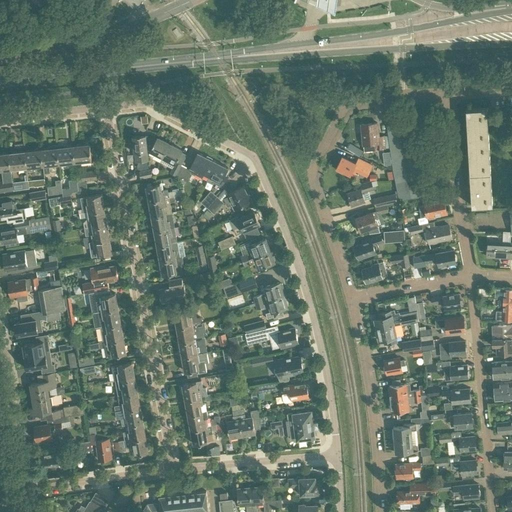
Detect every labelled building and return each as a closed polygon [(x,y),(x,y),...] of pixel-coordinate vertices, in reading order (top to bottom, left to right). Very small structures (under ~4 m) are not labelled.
[(339,0),(308,0),(338,14),(339,0)] [(487,107),(466,108),(467,125),(488,123),(487,107)] [(378,123),(362,124),(364,144),(376,143),(377,148),(385,148),(384,136),(379,136),(378,123)] [(488,123),(467,125),(468,141),(489,139),(488,123)] [(145,134),(133,135),(134,153),(135,161),(139,161),(139,162),(138,162),(137,166),(137,169),(141,168),(141,170),(149,168),(147,160),(148,160),(147,149),(146,146),(145,135),(145,134)] [(157,136),(150,150),(162,157),(169,143),(157,136)] [(489,139),(468,141),(469,157),(490,156),(489,139)] [(66,143),(57,144),(59,163),(75,161),(73,146),(66,147),(66,144),(66,143)] [(169,143),(162,157),(174,163),(170,172),(175,175),(176,175),(181,164),(176,161),(182,149),(169,143)] [(49,148),(41,149),(44,172),(50,172),(49,164),(59,163),(57,144),(48,146),(49,148)] [(90,144),(73,146),(75,161),(92,159),(90,144)] [(41,149),(25,151),(27,167),(42,165),(43,172),(44,172),(41,149)] [(25,151),(9,153),(11,168),(27,167),(25,151)] [(198,152),(190,166),(195,169),(194,170),(195,172),(202,176),(203,173),(209,176),(216,161),(213,160),(198,152)] [(9,153),(0,153),(0,169),(4,169),(5,181),(12,180),(11,168),(9,153)] [(391,153),(383,154),(384,166),(392,165),(391,153)] [(343,156),(337,167),(350,174),(353,169),(367,176),(372,165),(359,158),(356,163),(343,156)] [(490,156),(469,157),(470,173),(491,172),(490,156)] [(209,176),(207,181),(213,184),(214,182),(221,185),(228,176),(224,174),(227,167),(216,161),(209,176)] [(405,167),(404,162),(392,163),(393,170),(405,167)] [(181,164),(176,175),(187,181),(192,171),(185,167),(186,167),(181,164)] [(406,173),(405,167),(393,170),(394,176),(406,173)] [(151,168),(139,171),(140,178),(152,175),(151,168)] [(96,171),(81,173),(82,180),(97,178),(96,171)] [(491,172),(470,173),(471,189),(492,188),(491,172)] [(407,179),(406,173),(394,176),(395,182),(407,179)] [(169,189),(183,187),(182,178),(168,180),(169,189)] [(152,184),(146,185),(149,201),(174,196),(185,194),(183,188),(168,191),(167,189),(163,190),(162,182),(157,183),(156,179),(151,180),(152,184)] [(409,185),(407,179),(395,182),(396,188),(409,185)] [(5,181),(0,181),(0,191),(14,190),(12,180),(5,181)] [(360,187),(347,192),(352,204),(365,200),(362,192),(374,188),(371,180),(359,184),(360,187)] [(426,182),(421,183),(423,195),(429,194),(426,182)] [(423,195),(421,183),(415,184),(417,196),(423,195)] [(417,196),(415,184),(409,185),(411,198),(417,196)] [(411,198),(409,185),(396,188),(399,200),(411,198)] [(230,195),(224,198),(227,206),(232,203),(235,209),(252,201),(248,193),(246,194),(242,186),(229,193),(230,195)] [(70,187),(62,188),(62,192),(63,196),(71,195),(73,191),(70,191),(70,187)] [(492,188),(471,189),(472,205),(493,204),(492,188)] [(45,190),(30,192),(31,200),(46,198),(45,190)] [(212,190),(201,201),(208,207),(218,195),(212,190)] [(83,207),(78,208),(79,213),(88,211),(104,208),(101,193),(81,197),(83,207)] [(395,193),(374,198),(375,206),(397,201),(395,193)] [(63,196),(59,197),(60,201),(61,203),(72,201),(71,195),(63,196)] [(207,210),(203,214),(208,219),(212,214),(213,212),(215,213),(225,202),(218,195),(208,207),(209,208),(208,210),(207,210)] [(174,196),(149,201),(152,215),(171,212),(170,202),(174,201),(174,196)] [(424,203),(418,205),(420,210),(445,205),(443,196),(424,201),(424,203)] [(0,218),(7,217),(8,220),(13,219),(14,221),(24,220),(24,218),(26,217),(24,207),(17,208),(16,202),(12,203),(12,199),(3,201),(3,204),(0,204),(0,218)] [(386,204),(376,206),(376,210),(377,213),(388,211),(386,204)] [(445,205),(420,210),(421,215),(427,214),(427,217),(429,216),(429,218),(435,217),(435,215),(447,213),(445,205)] [(86,219),(83,222),(84,227),(106,223),(104,208),(88,211),(89,218),(86,219)] [(356,223),(356,225),(357,229),(359,230),(360,229),(361,231),(368,228),(370,233),(380,232),(377,225),(375,218),(379,217),(377,213),(376,210),(356,217),(358,223),(356,223)] [(237,216),(229,219),(236,234),(260,224),(257,218),(258,216),(257,213),(255,213),(254,211),(238,218),(237,216)] [(171,212),(152,215),(154,230),(174,227),(171,212)] [(499,217),(487,217),(487,228),(499,227),(499,228),(509,227),(509,226),(511,226),(511,215),(509,216),(509,215),(499,216),(499,217)] [(2,235),(0,235),(1,242),(3,242),(3,243),(6,242),(7,246),(19,244),(17,234),(51,228),(49,216),(15,221),(16,227),(1,229),(2,235)] [(59,219),(53,220),(55,231),(61,230),(59,219)] [(106,223),(84,227),(85,228),(86,234),(86,235),(92,234),(94,241),(109,238),(106,223)] [(422,224),(410,226),(411,232),(423,230),(422,224)] [(451,237),(449,224),(426,229),(429,242),(451,237)] [(174,227),(154,230),(157,245),(177,241),(174,227)] [(404,229),(384,230),(384,240),(404,238),(404,229)] [(232,235),(219,242),(222,249),(236,243),(232,235)] [(363,242),(355,245),(357,251),(356,252),(357,256),(359,256),(359,257),(376,252),(375,251),(379,250),(376,243),(383,241),(381,235),(362,241),(363,242)] [(256,237),(239,244),(243,253),(240,254),(242,260),(270,250),(268,244),(269,243),(268,239),(266,239),(265,238),(257,241),(256,237)] [(109,238),(94,241),(89,241),(84,242),(85,247),(90,246),(92,257),(98,255),(98,256),(112,253),(109,238)] [(177,241),(157,245),(160,260),(180,257),(179,256),(177,241)] [(511,241),(487,241),(487,256),(511,256),(511,241)] [(35,249),(4,254),(6,269),(37,264),(35,249)] [(436,252),(413,257),(415,267),(426,265),(426,262),(437,260),(439,265),(441,265),(442,266),(445,266),(446,264),(456,262),(454,249),(436,252)] [(270,250),(242,260),(244,266),(250,264),(253,273),(260,270),(259,268),(275,262),(274,260),(275,259),(274,256),(272,255),(270,250)] [(204,253),(197,254),(199,264),(205,262),(204,253)] [(408,253),(390,256),(391,262),(401,261),(402,266),(410,265),(408,253)] [(215,255),(207,256),(209,264),(210,266),(216,264),(216,262),(215,255)] [(91,256),(67,260),(68,267),(93,264),(91,256)] [(180,257),(160,260),(163,275),(176,273),(176,275),(184,274),(181,256),(179,256),(180,257)] [(57,260),(44,262),(46,270),(58,268),(57,260)] [(372,266),(362,269),(364,275),(363,276),(364,279),(366,280),(366,281),(382,276),(387,275),(383,261),(378,262),(372,264),(372,266)] [(92,281),(82,283),(84,291),(109,287),(107,280),(118,278),(116,265),(105,267),(105,265),(97,266),(90,267),(92,281)] [(25,278),(8,281),(11,296),(28,293),(27,290),(33,289),(32,288),(39,287),(37,276),(25,278)] [(170,286),(159,288),(161,301),(172,300),(172,301),(180,300),(187,298),(184,282),(183,282),(182,276),(169,279),(170,286)] [(258,285),(254,276),(239,281),(243,291),(258,285)] [(222,280),(214,283),(216,289),(225,286),(232,283),(230,279),(230,277),(222,280)] [(266,293),(254,296),(255,302),(284,294),(282,288),(283,287),(282,284),(281,283),(280,282),(265,286),(266,293)] [(43,288),(39,289),(43,310),(46,310),(46,311),(47,311),(60,309),(65,308),(63,297),(61,285),(43,288)] [(108,288),(94,291),(98,311),(118,307),(115,292),(109,293),(108,288)] [(495,288),(495,296),(503,296),(503,311),(496,311),(496,319),(511,319),(511,288),(504,288),(504,289),(495,288)] [(443,295),(432,297),(433,303),(444,301),(445,308),(461,306),(461,304),(462,303),(462,300),(460,300),(459,293),(443,295)] [(284,294),(255,302),(257,308),(262,307),(262,308),(270,306),(272,311),(273,311),(275,317),(283,315),(282,308),(287,307),(287,305),(288,304),(287,300),(285,300),(284,294)] [(118,307),(98,311),(101,326),(100,326),(120,322),(118,307)] [(195,307),(174,311),(177,326),(202,322),(201,317),(197,318),(195,307)] [(41,319),(47,318),(46,310),(21,314),(22,321),(15,322),(17,335),(43,330),(41,319)] [(379,318),(374,319),(377,329),(395,325),(418,320),(417,311),(400,315),(399,312),(395,313),(394,310),(391,310),(378,313),(379,318)] [(445,319),(434,320),(435,328),(446,327),(447,332),(465,329),(464,316),(445,318),(445,319)] [(264,320),(245,325),(248,332),(267,327),(264,320)] [(103,340),(98,341),(98,342),(123,337),(120,322),(100,326),(103,340)] [(202,322),(177,326),(180,341),(198,338),(204,337),(203,332),(206,332),(204,322),(202,322)] [(417,322),(410,323),(412,335),(419,334),(417,322)] [(511,324),(492,325),(493,337),(503,337),(503,342),(506,341),(506,337),(511,337),(511,338),(511,324)] [(248,332),(246,333),(249,342),(271,337),(273,347),(299,341),(295,328),(279,332),(277,325),(248,332)] [(395,325),(377,329),(379,339),(383,338),(384,343),(397,341),(396,335),(397,335),(395,325)] [(425,326),(419,327),(421,340),(432,339),(431,328),(425,328),(425,326)] [(226,333),(218,335),(221,346),(228,344),(226,333)] [(23,344),(25,356),(51,352),(49,341),(50,340),(49,334),(36,336),(37,342),(23,344)] [(237,335),(229,337),(231,347),(232,349),(240,347),(237,335)] [(123,337),(98,342),(99,346),(104,346),(106,356),(126,352),(123,337)] [(503,337),(493,337),(492,337),(493,346),(496,346),(496,353),(511,352),(511,338),(511,337),(506,337),(506,341),(503,342),(503,337)] [(199,345),(198,338),(180,341),(180,342),(178,342),(179,349),(181,349),(182,356),(207,352),(206,347),(201,348),(201,345),(199,345)] [(420,339),(401,341),(403,352),(421,349),(420,339)] [(432,339),(420,341),(422,351),(434,349),(432,339)] [(450,343),(439,344),(439,350),(441,350),(442,350),(444,350),(444,358),(450,357),(450,356),(466,355),(466,352),(467,351),(467,347),(466,347),(465,340),(450,342),(450,343)] [(53,363),(51,352),(25,356),(27,369),(41,366),(42,372),(56,370),(55,363),(53,363)] [(207,352),(182,356),(185,371),(198,369),(198,373),(207,371),(205,360),(208,360),(207,352)] [(273,354),(262,356),(264,364),(274,361),(273,354)] [(94,356),(79,359),(80,365),(95,363),(94,356)] [(291,357),(276,360),(279,380),(289,378),(288,374),(296,372),(296,371),(304,369),(304,368),(305,367),(304,363),(303,363),(301,356),(292,358),(291,357)] [(400,357),(385,360),(387,373),(394,372),(394,373),(403,372),(402,365),(406,364),(405,359),(400,359),(400,357)] [(437,363),(425,364),(426,372),(438,371),(438,369),(445,369),(445,373),(451,372),(452,379),(468,377),(468,375),(469,375),(469,371),(467,371),(467,364),(451,365),(451,361),(450,361),(450,359),(445,360),(446,361),(436,362),(437,363)] [(511,360),(492,362),(493,370),(511,368),(511,360)] [(132,361),(112,365),(115,380),(135,376),(132,361)] [(96,365),(81,368),(82,375),(97,372),(96,365)] [(511,368),(493,370),(494,378),(511,376),(511,368)] [(233,371),(216,374),(218,380),(234,377),(233,371)] [(42,381),(30,383),(32,398),(57,394),(54,372),(41,374),(42,381)] [(135,376),(115,380),(118,395),(119,395),(137,391),(135,376)] [(389,385),(387,386),(388,398),(425,394),(426,394),(426,387),(426,384),(418,385),(419,389),(407,390),(406,384),(400,384),(400,379),(392,380),(393,385),(389,385)] [(201,380),(182,383),(185,399),(201,396),(205,395),(210,394),(207,394),(206,387),(203,387),(201,380)] [(426,387),(426,394),(426,395),(439,394),(439,386),(433,386),(432,383),(430,380),(426,381),(426,384),(426,387)] [(277,381),(257,385),(259,392),(279,388),(277,381)] [(511,381),(494,383),(495,391),(511,389),(511,381)] [(285,392),(284,394),(285,400),(287,401),(293,400),(293,398),(309,396),(309,393),(310,392),(310,389),(308,389),(307,382),(284,385),(285,392)] [(452,390),(442,391),(443,397),(452,396),(453,402),(470,401),(470,399),(471,398),(471,394),(470,393),(469,387),(452,389),(452,390)] [(511,389),(495,391),(495,399),(511,398),(511,389)] [(124,404),(114,406),(115,410),(140,406),(137,391),(119,395),(120,401),(123,401),(124,404)] [(34,406),(30,407),(31,414),(46,412),(47,419),(73,415),(72,415),(84,413),(83,403),(63,406),(63,408),(51,410),(50,404),(59,403),(57,394),(32,398),(34,406)] [(425,394),(388,398),(389,411),(409,409),(408,402),(422,400),(426,399),(425,394)] [(201,396),(185,399),(188,413),(206,410),(205,403),(202,404),(201,396)] [(115,411),(113,411),(114,416),(121,415),(123,425),(125,424),(143,421),(140,406),(115,410),(115,411)] [(243,409),(238,410),(243,435),(255,433),(254,428),(260,426),(258,409),(251,410),(252,416),(246,417),(245,413),(244,414),(243,409)] [(437,410),(429,410),(429,417),(430,417),(430,420),(446,418),(445,409),(444,409),(437,410)] [(206,410),(188,413),(191,428),(211,424),(221,423),(219,415),(214,416),(215,419),(210,419),(209,417),(208,417),(206,410)] [(234,420),(227,421),(230,438),(243,435),(238,410),(233,411),(234,415),(233,415),(234,420)] [(283,420),(273,421),(274,428),(279,428),(290,426),(295,425),(313,423),(312,418),(313,416),(313,412),(311,411),(311,410),(293,413),(287,413),(288,419),(283,420)] [(471,411),(452,413),(454,429),(473,427),(472,423),(474,422),(474,418),(472,418),(471,411)] [(48,424),(34,427),(36,440),(44,439),(44,440),(52,439),(52,443),(60,441),(58,429),(62,428),(62,427),(74,425),(73,415),(47,419),(48,424)] [(394,432),(392,432),(393,438),(394,438),(395,439),(417,437),(417,430),(416,423),(420,422),(420,425),(422,424),(431,424),(430,420),(430,417),(429,417),(422,417),(421,417),(419,418),(419,417),(411,418),(411,423),(404,423),(404,425),(393,426),(394,432)] [(511,420),(497,422),(498,433),(511,432),(511,420)] [(123,431),(125,440),(146,436),(143,421),(125,424),(127,431),(123,431)] [(295,425),(290,426),(291,433),(292,439),(314,436),(314,435),(316,434),(315,429),(313,429),(313,423),(295,425)] [(211,424),(191,428),(194,443),(207,441),(207,440),(213,439),(212,432),(212,429),(211,424)] [(290,426),(279,428),(279,435),(280,435),(291,433),(290,426)] [(447,432),(434,434),(434,435),(439,434),(440,442),(452,440),(452,438),(452,432),(447,432)] [(95,433),(89,434),(91,444),(97,443),(99,459),(112,457),(109,438),(96,440),(95,433)] [(462,436),(454,437),(454,438),(454,444),(455,453),(461,452),(461,450),(476,449),(475,435),(462,436)] [(125,440),(119,441),(121,452),(126,450),(126,448),(133,446),(135,453),(136,453),(137,456),(147,454),(147,451),(148,451),(148,449),(150,449),(149,443),(147,443),(146,436),(125,440)] [(417,437),(395,439),(396,452),(418,450),(417,437)] [(42,461),(40,462),(41,466),(42,466),(43,470),(62,466),(62,465),(65,465),(64,457),(67,456),(66,456),(69,455),(69,454),(85,451),(86,457),(93,456),(90,441),(75,443),(76,449),(68,450),(68,449),(65,450),(65,449),(57,451),(57,450),(47,452),(48,453),(40,455),(42,461)] [(433,446),(421,448),(421,450),(422,455),(434,454),(433,449),(433,446)] [(434,463),(434,454),(422,455),(423,463),(434,463)] [(134,463),(133,455),(121,457),(122,465),(134,463)] [(461,461),(451,462),(452,468),(461,467),(462,474),(477,472),(477,471),(478,470),(478,466),(477,465),(476,459),(476,458),(461,459),(461,461)] [(413,462),(396,463),(396,477),(404,477),(404,478),(411,478),(411,476),(413,476),(413,469),(421,469),(421,462),(413,463),(413,462)] [(300,476),(288,477),(288,486),(298,486),(298,492),(301,492),(301,493),(322,492),(321,479),(317,479),(317,474),(300,474),(300,476)] [(280,477),(271,477),(272,486),(280,485),(280,477)] [(451,480),(447,480),(437,482),(435,482),(436,490),(452,488),(451,480)] [(435,482),(423,482),(424,492),(436,492),(436,490),(435,482)] [(463,485),(453,486),(454,492),(463,491),(464,498),(479,497),(479,495),(480,494),(480,490),(478,489),(478,483),(462,485),(463,485)] [(263,486),(250,487),(252,508),(252,511),(256,511),(257,511),(256,508),(256,503),(264,502),(263,511),(269,511),(269,509),(271,509),(271,507),(271,501),(264,502),(263,486)] [(252,511),(250,487),(237,488),(238,504),(245,504),(245,511),(252,511)] [(410,490),(397,491),(398,502),(399,502),(399,506),(412,506),(412,501),(420,501),(420,493),(420,490),(410,490)] [(115,511),(109,508),(106,511),(201,511),(209,510),(206,491),(160,495),(160,502),(148,503),(142,511),(115,511)] [(234,511),(233,499),(220,501),(221,511),(234,511)] [(86,508),(84,511),(97,511),(100,507),(101,506),(91,501),(90,500),(90,501),(86,508)] [(300,503),(297,503),(296,511),(322,511),(322,501),(309,502),(309,501),(302,501),(302,502),(300,502),(300,503)]
